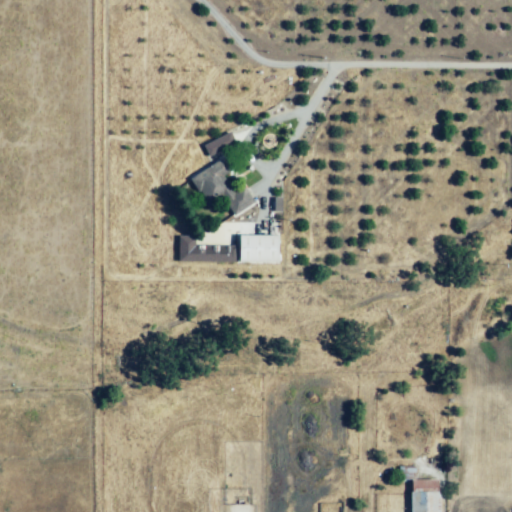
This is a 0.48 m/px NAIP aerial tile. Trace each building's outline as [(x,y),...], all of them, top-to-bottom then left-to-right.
[(201,146),(207,157),(234,143),(228,132),(201,146)] [(224,158),(189,181),(207,208),(231,192),(223,180),(234,172),(224,158)] [(235,217),(226,203),(248,188),(257,202),(235,217)] [(176,263),(233,262),(233,245),(193,246),(192,236),(176,236),(176,263)] [(237,236),(278,236),(278,261),(238,261),(237,236)] [(410,511),(410,480),(438,479),(438,511),(410,511)]
